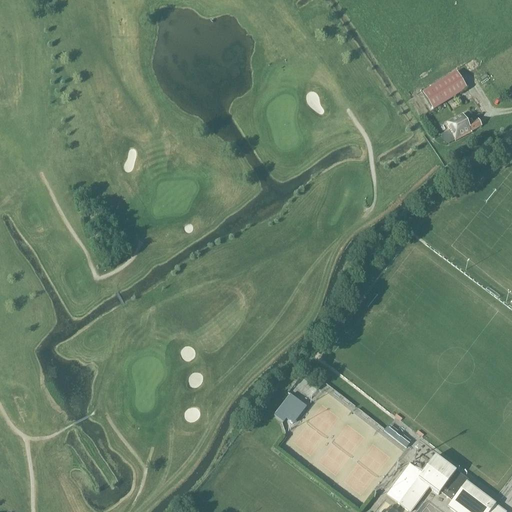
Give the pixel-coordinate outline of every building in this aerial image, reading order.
[(434,111),(467,90),(456,72),(423,94),(434,111)] [(472,123),(470,121),(466,123),(462,116),(447,124),(451,131),(442,136),(446,145),(455,140),(456,142),(472,133),(471,133),(482,127),(478,120),(472,123)] [(274,417),(283,423),(286,420),(298,404),(299,402),(290,395),(274,417)] [(403,448),(407,444),(388,426),(383,430),(403,448)] [(440,493),(452,502),(448,508),(453,511),(503,511),(454,475),(456,473),(435,457),(423,473),(421,472),(420,473),(410,465),(387,496),(407,511),(410,511),(429,488),(439,496),(440,493)]
